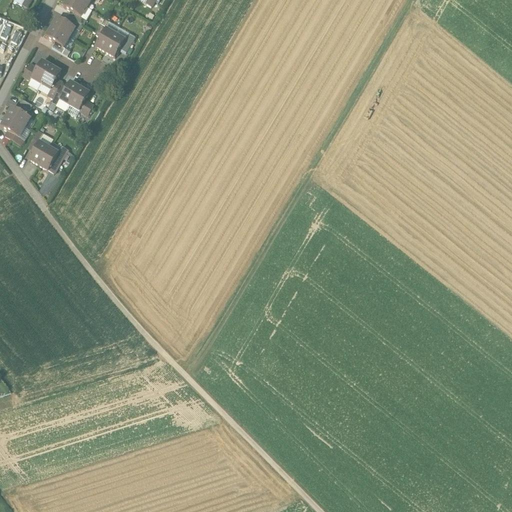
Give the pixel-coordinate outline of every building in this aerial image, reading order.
[(25,0),(22,7),(27,10),(33,0),(25,0)] [(87,9),(71,0),(68,0),(64,9),(71,13),(81,19),(81,18),(87,9)] [(71,0),(87,9),(91,0),(71,0)] [(148,0),(146,5),(152,9),(156,0),(148,0)] [(81,19),(71,13),(68,18),(83,27),(86,21),(81,18),(81,19)] [(83,27),(68,18),(65,23),(75,29),(75,30),(80,33),(83,27)] [(65,23),(58,19),(52,29),(69,39),(75,30),(75,29),(65,23)] [(104,21),(95,36),(100,39),(105,31),(109,24),(104,21)] [(69,39),(52,29),(46,39),(55,44),(63,49),(69,39)] [(115,36),(105,31),(100,39),(95,48),(105,54),(115,36)] [(125,42),(115,36),(105,54),(115,59),(120,51),(125,42)] [(125,42),(120,51),(123,53),(126,54),(134,39),(129,36),(125,42)] [(63,49),(55,44),(52,49),(67,58),(70,53),(63,49)] [(37,70),(31,80),(32,81),(41,86),(51,69),(41,63),(37,70)] [(30,66),(23,78),(31,82),(32,81),(31,80),(37,70),(30,66)] [(51,69),(41,86),(51,92),(57,81),(61,75),(51,69)] [(57,81),(51,92),(48,97),(54,100),(61,87),(62,85),(57,81)] [(66,90),(60,101),(60,102),(70,107),(80,90),(70,84),(66,90)] [(54,100),(52,103),(57,106),(60,102),(60,101),(66,90),(61,87),(54,100)] [(80,90),(70,107),(79,113),(80,113),(86,103),(90,96),(80,90)] [(33,108),(22,102),(19,107),(23,109),(20,114),(30,120),(33,115),(30,113),(33,108)] [(94,107),(86,103),(80,113),(88,118),(94,107)] [(79,113),(70,107),(66,114),(76,119),(79,113)] [(20,114),(13,110),(7,120),(24,130),(30,120),(20,114)] [(24,130),(7,120),(1,130),(8,134),(19,140),(24,130)] [(19,140),(8,134),(5,139),(21,148),(24,143),(19,140)] [(38,135),(29,150),(34,153),(39,145),(43,138),(38,135)] [(58,153),(61,147),(53,143),(50,149),(58,153)] [(34,153),(29,162),(39,168),(49,150),(39,145),(34,153)] [(68,153),(62,149),(58,156),(59,156),(52,167),(58,170),(68,153)] [(49,150),(39,168),(49,174),(52,167),(59,156),(58,156),(49,150)]
